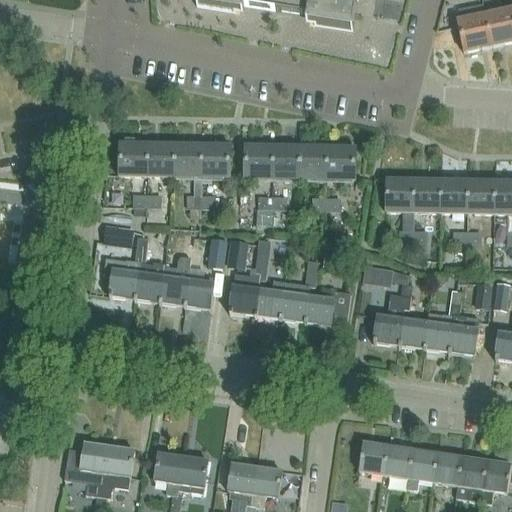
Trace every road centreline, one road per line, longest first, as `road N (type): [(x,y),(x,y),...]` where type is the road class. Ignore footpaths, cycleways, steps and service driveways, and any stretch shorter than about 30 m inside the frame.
road 1 (residential): [(70,349),(106,37)]
road 2 (residential): [(409,93),(106,37)]
road 3 (residential): [(333,385),(70,349)]
road 4 (residential): [(511,411),(333,385)]
road 5 (residential): [(46,511),(70,349)]
road 6 (residential): [(314,511),(333,385)]
